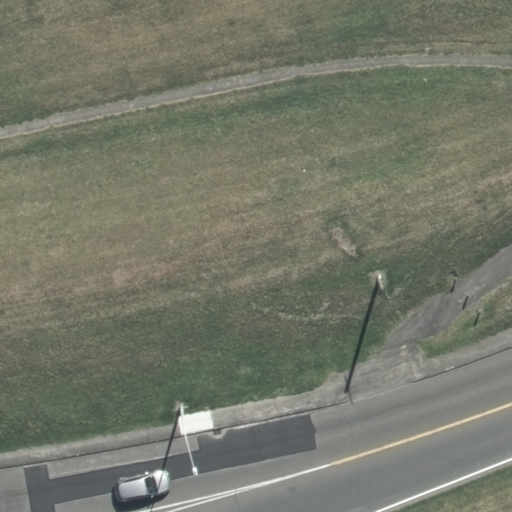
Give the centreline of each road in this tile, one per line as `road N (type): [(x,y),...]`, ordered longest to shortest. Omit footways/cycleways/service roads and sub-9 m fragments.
road 1 (secondary): [(0,494),(197,460),(395,411),(511,368)]
road 2 (secondary): [(291,511),(511,432)]
